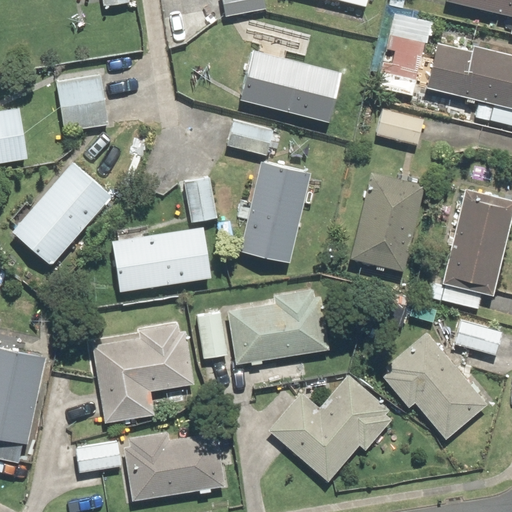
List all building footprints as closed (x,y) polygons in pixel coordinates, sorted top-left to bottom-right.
[(221,0),(224,14),(269,6),(267,0),(221,0)] [(511,0),(449,0),(511,14),(511,0)] [(439,39),(428,84),(511,105),(511,51),(475,42),(473,47),(439,39)] [(346,68),(254,46),(242,97),(333,119),(346,68)] [(101,66),(57,72),(65,128),(109,121),(101,66)] [(21,103),(0,106),(0,161),(30,156),(21,103)] [(425,116),(383,104),(375,132),(417,144),(425,116)] [(281,130),(234,116),(227,140),(275,154),(281,130)] [(75,157),(15,228),(53,260),(113,189),(75,157)] [(313,170),(262,158),(242,247),(292,258),(313,170)] [(425,181),(373,168),(352,254),(405,267),(425,181)] [(211,174),(186,178),(194,218),(219,214),(211,174)] [(511,216),(511,196),(468,185),(444,277),(493,290),(511,216)] [(205,222),(114,236),(122,288),(214,274),(205,222)] [(275,299),(229,307),(238,362),(331,346),(322,292),(317,293),(316,285),(274,292),(275,299)] [(222,310),(198,314),(205,355),(229,351),(222,310)] [(502,330),(459,317),(453,340),(495,353),(502,330)] [(140,334),(95,341),(108,420),(158,413),(154,389),(197,382),(187,319),(139,326),(140,334)] [(427,330),(387,365),(390,369),(384,375),(409,404),(416,399),(448,436),(488,401),(427,330)] [(46,352),(0,342),(0,434),(28,440),(46,352)] [(303,389),(270,426),(330,479),(362,443),(367,448),(395,417),(388,411),(392,407),(351,370),(321,404),(303,389)] [(131,442),(125,443),(134,497),(227,482),(219,429),(170,436),(169,430),(130,436),(131,442)] [(117,433),(78,440),(84,471),(122,463),(117,433)]
